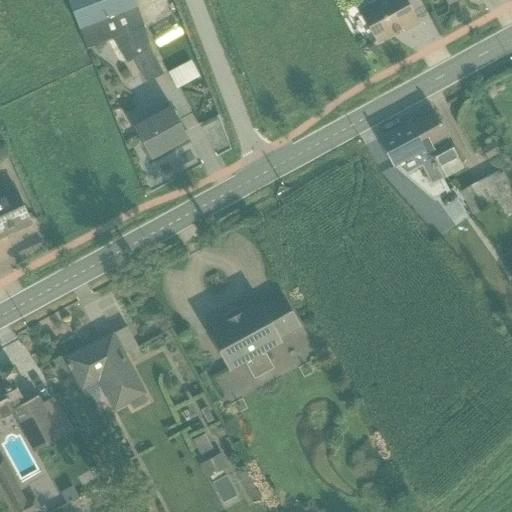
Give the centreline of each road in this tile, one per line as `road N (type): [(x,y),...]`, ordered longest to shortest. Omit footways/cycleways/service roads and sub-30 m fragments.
road 1 (secondary): [(0,313),(261,174)]
road 2 (secondary): [(511,36),(261,174)]
road 3 (residential): [(261,174),(193,0)]
